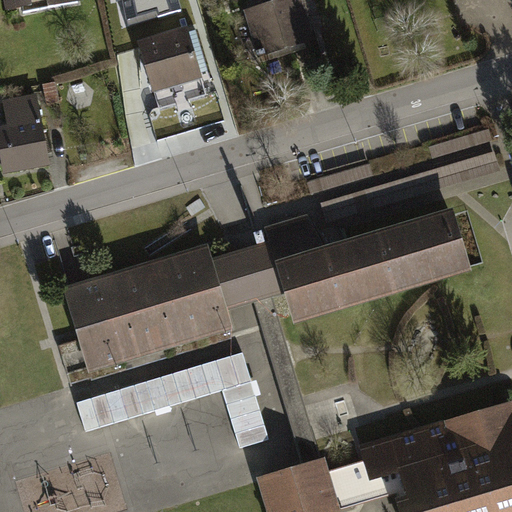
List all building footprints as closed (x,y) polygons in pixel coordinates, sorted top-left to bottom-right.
[(19,0),(23,15),(83,5),(81,0),(19,0)] [(123,0),(128,19),(188,6),(187,0),(123,0)] [(304,0),(275,0),(241,9),(255,63),(317,46),(304,0)] [(190,33),(146,45),(160,95),(204,83),(190,33)] [(58,84),(45,86),(48,105),(61,103),(58,84)] [(7,105),(12,130),(0,132),(8,174),(52,165),(39,99),(7,105)] [(491,125),(428,144),(432,158),(495,139),(491,125)] [(493,150),(322,201),(328,221),(499,170),(493,150)] [(370,163),(309,182),(314,196),(375,177),(370,163)] [(471,268),(453,207),(324,246),(305,214),(267,225),(271,239),(287,291),(296,320),(471,268)] [(287,291),(271,239),(210,257),(226,309),(256,300),(305,462),(320,458),(271,296),(287,291)] [(207,248),(64,290),(89,373),(232,331),(226,309),(210,257),(207,248)] [(394,493),(399,511),(511,511),(511,412),(508,398),(362,441),(367,460),(373,479),(388,474),(394,493)] [(339,511),(339,509),(328,471),(323,456),(320,458),(305,462),(257,476),(267,511),(339,511)] [(367,460),(328,471),(339,509),(394,493),(388,474),(373,479),(367,460)]
